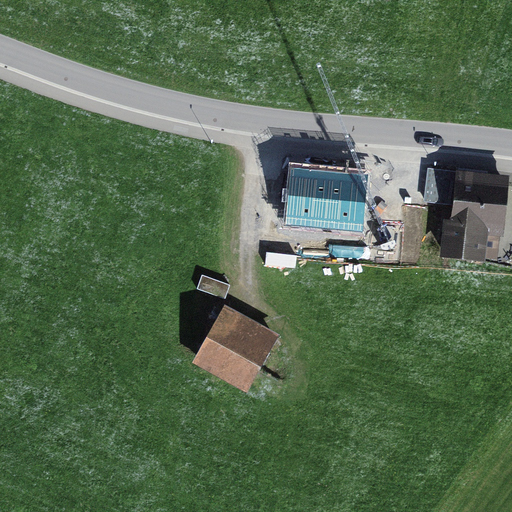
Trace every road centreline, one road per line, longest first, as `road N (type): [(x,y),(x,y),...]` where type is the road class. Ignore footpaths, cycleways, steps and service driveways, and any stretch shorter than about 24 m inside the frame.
road 1 (residential): [(0,52),(164,109),(259,128),(511,148)]
road 2 (track): [(273,321),(251,292),(259,128)]
